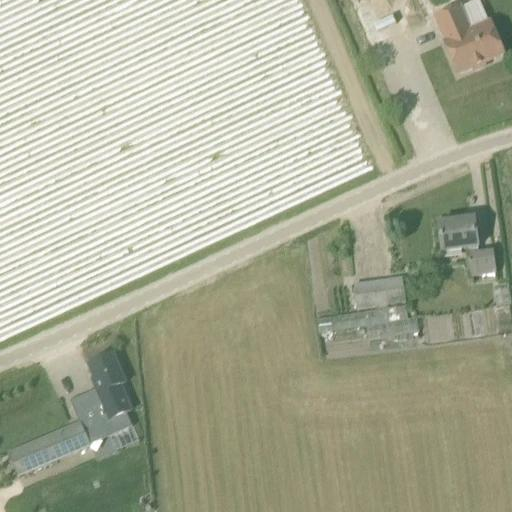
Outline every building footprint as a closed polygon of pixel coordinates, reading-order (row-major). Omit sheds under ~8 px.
[(504,57),(490,25),(470,34),(459,9),(435,19),(446,44),(444,45),(458,77),(504,57)] [(497,276),(494,254),(479,256),(475,221),(439,226),(443,255),(467,251),(468,257),(471,279),(497,276)] [(402,280),(393,282),(354,287),(357,311),(406,304),(402,280)] [(407,308),(354,315),(271,327),(291,468),(511,436),(511,314),(508,286),(494,288),(497,308),(409,321),(407,308)] [(95,381),(92,382),(96,392),(70,403),(80,426),(8,457),(18,479),(91,447),(85,434),(105,425),(111,438),(133,429),(127,415),(131,413),(120,388),(126,386),(113,357),(89,367),(95,381)]
